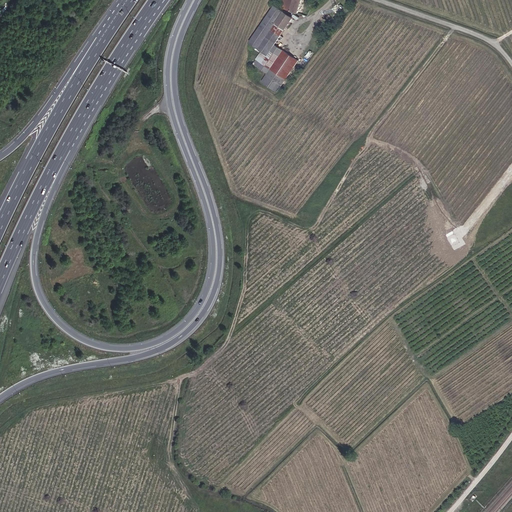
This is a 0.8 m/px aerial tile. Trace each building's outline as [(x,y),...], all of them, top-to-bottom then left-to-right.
[(286,0),(284,9),(286,10),(295,12),(299,0),(306,0),(286,0)] [(303,10),(306,0),(299,0),(295,12),(300,14),(301,9),(303,10)] [(253,43),(271,55),(283,10),(279,7),(253,43)] [(283,10),(271,55),(271,56),(298,21),(283,10)] [(288,52),(280,62),(299,69),(303,63),(288,52)] [(280,62),(265,82),(280,94),(299,69),(280,62)] [(24,366),(8,363),(6,373),(19,376),(21,369),(23,370),(24,366)]
